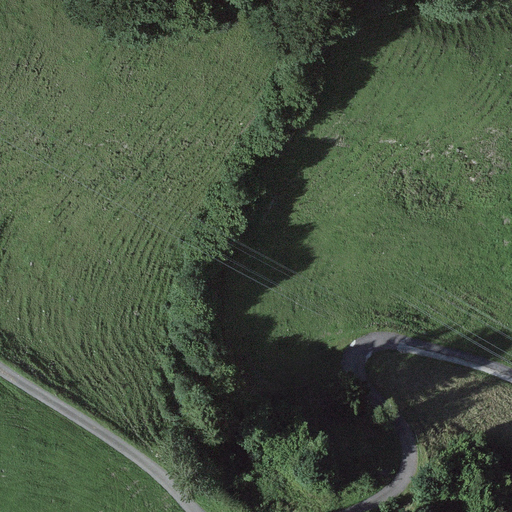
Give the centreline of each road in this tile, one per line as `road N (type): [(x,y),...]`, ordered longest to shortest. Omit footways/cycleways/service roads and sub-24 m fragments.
road 1 (track): [(511,377),(396,344),(367,352),(357,372),(407,457),(403,480),(358,511)]
road 2 (track): [(194,511),(132,455),(0,371)]
